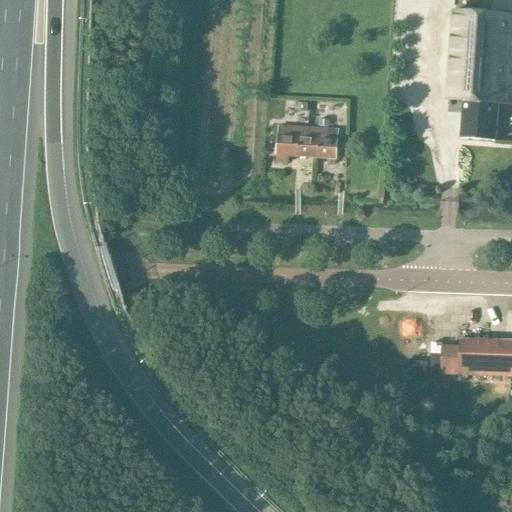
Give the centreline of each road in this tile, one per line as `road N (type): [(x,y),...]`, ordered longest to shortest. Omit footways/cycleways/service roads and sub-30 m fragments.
road 1 (motorway): [(246,511),(119,373),(74,276),(55,176),(54,0)]
road 2 (residential): [(449,236),(228,228)]
